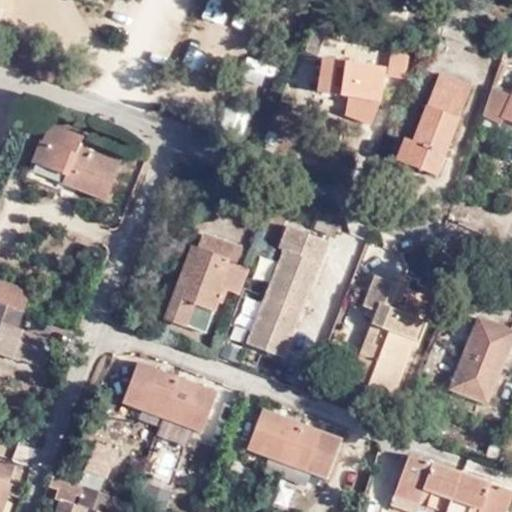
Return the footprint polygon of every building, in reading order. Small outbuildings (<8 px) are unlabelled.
[(381,0),(359,0),(358,5),(377,12),(381,0)] [(325,33),(312,29),(303,55),(316,59),(325,33)] [(411,59),(391,56),(388,77),(409,80),(411,59)] [(384,70),(323,60),(318,94),(378,105),(384,70)] [(422,120),(415,118),(398,162),(436,178),(472,89),(439,76),(422,120)] [(511,96),(491,88),(482,119),(499,126),(502,121),(511,125),(511,96)] [(76,180),(73,191),(108,203),(120,167),(80,151),(84,139),(54,126),(46,146),(42,144),(34,164),(66,177),(76,180)] [(63,187),(73,191),(76,180),(66,177),(63,187)] [(329,243),(288,227),(280,249),(286,251),(320,265),(329,243)] [(222,292),(238,298),(248,273),(232,267),(238,249),(200,235),(194,250),(186,270),(180,268),(174,284),(161,319),(201,333),(213,302),(217,304),(222,292)] [(186,270),(194,250),(188,248),(180,268),(186,270)] [(283,358),(320,265),(286,251),(249,344),(283,358)] [(166,281),(174,284),(180,268),(173,265),(166,281)] [(400,284),(376,275),(365,306),(369,307),(366,315),(375,319),(352,384),(392,399),(423,318),(391,307),(400,284)] [(0,298),(26,308),(28,308),(35,288),(2,276),(0,283),(0,298)] [(0,298),(0,350),(22,359),(22,356),(39,363),(48,335),(20,326),(26,308),(0,298)] [(455,325),(447,321),(442,335),(450,338),(455,325)] [(511,339),(511,336),(477,323),(450,391),(486,406),(511,339)] [(155,416),(169,376),(131,363),(117,401),(155,416)] [(443,369),(434,366),(428,385),(438,387),(443,369)] [(211,391),(169,376),(155,416),(197,431),(211,391)] [(280,460),(294,421),(255,407),(243,446),(280,460)] [(436,418),(428,414),(421,431),(430,434),(436,418)] [(337,436),(294,421),(280,460),(323,475),(337,436)] [(109,445),(94,437),(80,468),(98,477),(110,451),(107,449),(109,445)] [(240,447),(231,444),(228,452),(238,455),(240,447)] [(441,511),(500,511),(508,494),(404,456),(390,494),(414,502),(441,511)] [(0,510),(15,467),(0,462),(0,510)] [(120,511),(123,501),(54,478),(51,487),(59,489),(56,500),(60,501),(56,511),(107,511),(109,510),(114,511),(120,511)] [(414,502),(390,494),(387,503),(411,511),(414,502)]
